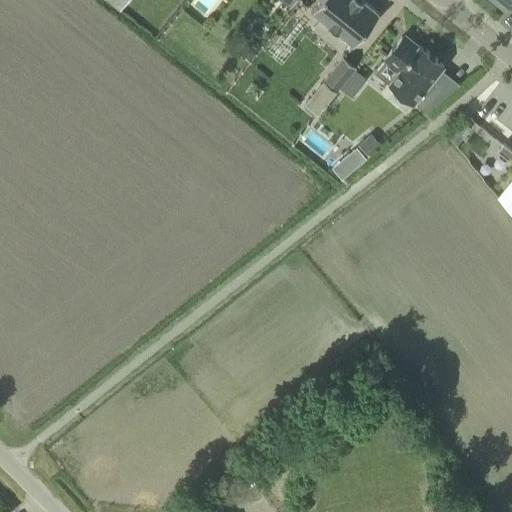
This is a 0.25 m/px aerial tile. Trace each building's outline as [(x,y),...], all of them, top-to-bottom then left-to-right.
[(320,0),(312,10),(354,44),(379,13),(363,0),(320,0)] [(424,112),(450,91),(434,77),(444,65),(437,59),(438,58),(427,49),(426,50),(419,45),(417,48),(402,36),(387,54),(388,55),(375,71),(413,102),(415,101),(424,112)] [(356,66),(344,57),(343,56),(323,81),(336,91),(356,66)] [(464,121),(448,133),(457,145),(472,127),(464,121)] [(371,132),(358,144),(366,154),(380,143),(371,132)] [(511,149),(503,142),(498,149),(511,160),(511,149)]
